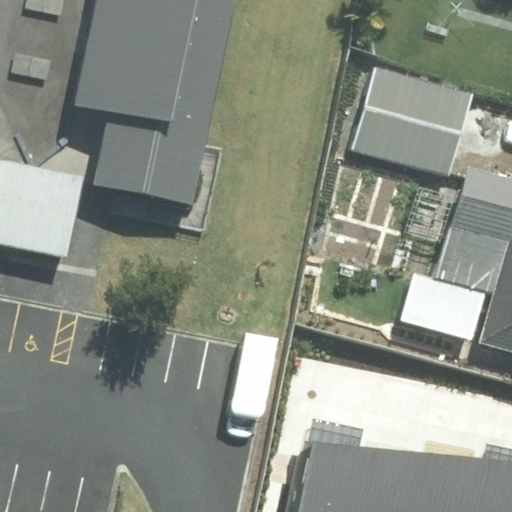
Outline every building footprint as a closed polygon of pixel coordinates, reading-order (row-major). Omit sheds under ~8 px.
[(0,0),(0,247),(64,261),(81,183),(0,166),(0,0)] [(224,0),(89,0),(61,130),(191,158),(224,0)] [(449,175),(471,96),(376,69),(353,149),(449,175)] [(511,179),(470,168),(441,275),(497,290),(483,341),(511,349),(511,179)] [(341,511),(352,460),(298,449),(285,511),(341,511)] [(454,511),(464,464),(410,454),(407,470),(398,511),(454,511)] [(398,511),(407,470),(352,460),(341,511),(398,511)] [(511,511),(511,474),(464,464),(454,511),(511,511)]
